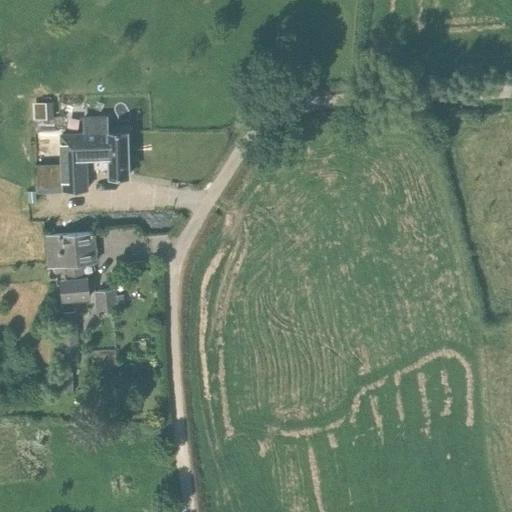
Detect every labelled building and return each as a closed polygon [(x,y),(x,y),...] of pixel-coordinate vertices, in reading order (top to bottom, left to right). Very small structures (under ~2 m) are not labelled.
[(46,102),(32,103),(33,119),(47,119),(46,102)] [(128,131),(108,132),(108,118),(83,119),(84,133),(62,134),(64,190),(87,189),(85,151),(94,150),(95,167),(110,167),(110,175),(129,175),(128,131)] [(35,191),(28,192),(29,203),(36,202),(35,191)] [(81,263),(96,262),(93,232),(47,234),(48,267),(49,267),(49,265),(62,263),(62,266),(67,265),(69,280),(61,281),(63,299),(89,296),(87,278),(83,278),(81,263)] [(117,310),(117,302),(116,294),(115,287),(97,290),(99,314),(101,314),(101,312),(117,310)] [(116,294),(117,302),(124,301),(123,293),(116,294)] [(64,359),(78,358),(75,310),(61,311),(64,359)]
